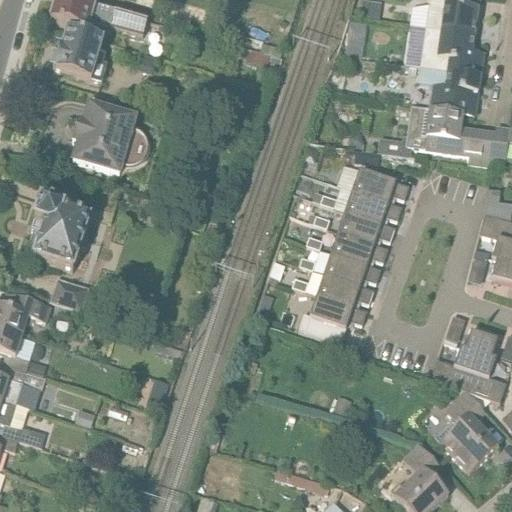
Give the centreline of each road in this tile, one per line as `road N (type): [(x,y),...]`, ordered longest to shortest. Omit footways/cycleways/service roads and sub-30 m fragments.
road 1 (residential): [(448,299),(430,344),(381,327),(422,205)]
road 2 (residential): [(422,205),(472,221),(448,299)]
